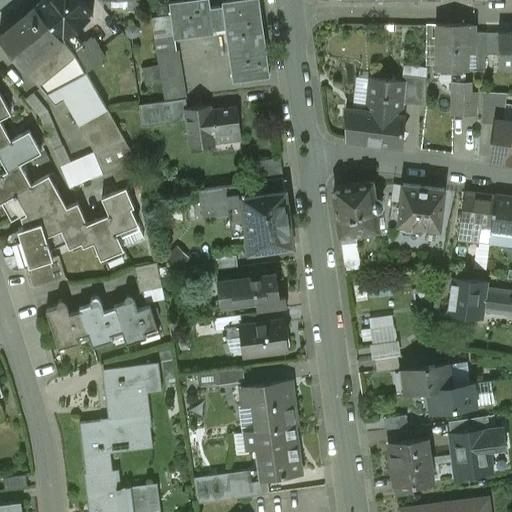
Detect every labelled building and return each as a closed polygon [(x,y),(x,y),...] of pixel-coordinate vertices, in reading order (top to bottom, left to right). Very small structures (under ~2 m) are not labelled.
[(94,15),(81,0),(44,0),(36,7),(62,39),(63,40),(73,32),(94,15)] [(139,0),(125,0),(126,12),(139,12),(139,0)] [(208,0),(183,0),(169,2),(170,15),(174,37),(175,37),(175,33),(191,31),(191,35),(213,32),(212,23),(224,21),(222,6),(209,8),(208,0)] [(258,0),(228,0),(221,1),(222,6),(224,21),(230,64),(233,63),(235,78),(233,78),(233,81),(269,76),(258,0)] [(36,7),(0,36),(27,68),(49,50),(62,39),(36,7)] [(170,15),(152,18),(157,53),(176,50),(174,37),(170,15)] [(473,24),(438,24),(437,69),(466,69),(466,52),(473,51),(473,32),(473,24)] [(106,60),(93,37),(83,42),(73,32),(63,40),(73,54),(85,72),(106,60)] [(485,32),(473,32),(473,51),(473,70),(484,70),(484,54),(485,32)] [(498,32),(485,32),(484,54),(498,54),(498,32)] [(511,32),(498,32),(498,54),(498,68),(511,67),(511,32)] [(63,40),(62,39),(49,50),(57,63),(47,69),(66,99),(81,124),(106,108),(73,54),(63,40)] [(49,50),(27,68),(56,105),(66,99),(47,69),(57,63),(49,50)] [(176,50),(157,53),(163,101),(185,97),(179,50),(176,50)] [(403,76),(403,82),(397,81),(393,114),(403,116),(405,104),(425,107),(425,104),(425,78),(403,76)] [(397,81),(371,78),(367,111),(393,114),(397,81)] [(465,84),(465,93),(453,93),(453,115),(475,115),(475,93),(471,93),(471,84),(465,84)] [(0,155),(7,170),(0,173),(0,201),(16,193),(28,213),(61,195),(50,174),(31,184),(20,163),(42,151),(30,130),(11,140),(0,118),(11,112),(0,90),(0,155)] [(507,93),(483,92),(481,123),(496,125),(497,119),(503,120),(507,93)] [(163,101),(138,104),(141,126),(188,119),(187,108),(185,97),(163,101)] [(237,105),(211,109),(210,104),(187,108),(188,119),(192,147),(242,140),(237,105)] [(136,161),(106,108),(81,124),(95,153),(104,174),(109,172),(136,161)] [(367,111),(346,108),(347,141),(399,147),(403,116),(393,114),(367,111)] [(511,121),(503,120),(497,119),(496,125),(491,159),(511,161),(511,121)] [(95,153),(83,158),(92,179),(104,174),(95,153)] [(83,158),(61,167),(70,188),(92,179),(83,158)] [(280,159),(256,162),(258,178),(282,174),(280,159)] [(138,174),(136,161),(109,172),(116,182),(138,174)] [(282,179),(254,183),(256,197),(244,199),(241,199),(243,211),(249,253),(292,248),(285,193),(284,193),(282,179)] [(372,182),(340,186),(334,193),(340,234),(378,229),(376,210),(379,209),(381,207),(381,204),(381,198),(374,198),(372,182)] [(444,189),(403,184),(397,224),(439,229),(444,189)] [(242,185),(200,190),(203,217),(243,211),(241,199),(244,199),(242,185)] [(109,213),(87,222),(78,202),(54,212),(56,215),(62,230),(69,246),(81,241),(83,245),(93,241),(100,259),(123,249),(116,232),(137,223),(131,207),(134,206),(126,187),(102,197),(109,213)] [(494,196),(464,192),(461,224),(480,227),(491,228),(494,196)] [(511,197),(495,196),(494,196),(491,228),(511,230),(511,197)] [(56,215),(40,222),(43,232),(45,237),(46,237),(62,230),(56,215)] [(40,222),(18,229),(22,239),(43,232),(40,222)] [(480,227),(461,224),(459,240),(479,242),(480,227)] [(491,228),(480,227),(479,242),(489,243),(491,228)] [(511,230),(491,228),(489,243),(511,246),(511,230)] [(43,232),(22,239),(30,264),(53,257),(53,256),(46,237),(45,237),(43,232)] [(53,257),(30,264),(27,265),(34,286),(65,277),(58,254),(53,256),(53,257)] [(236,255),(216,258),(217,271),(238,268),(236,255)] [(488,257),(476,255),(474,272),(486,274),(488,257)] [(156,262),(135,266),(140,291),(162,287),(156,262)] [(277,276),(221,284),(223,307),(256,302),(256,301),(280,297),(277,276)] [(485,282),(454,278),(450,312),(481,315),(484,288),(485,282)] [(511,311),(511,291),(484,288),(482,308),(511,312),(511,311)] [(100,300),(98,299),(96,298),(94,299),(93,299),(92,300),(91,303),(91,304),(80,308),(81,310),(70,314),(66,303),(65,302),(64,301),(62,300),(59,301),(58,302),(58,303),(57,305),(58,307),(47,310),(59,348),(78,342),(77,337),(88,334),(92,347),(112,340),(110,335),(122,331),(127,344),(147,337),(145,332),(158,328),(150,306),(138,309),(134,298),(133,296),(131,296),(128,296),(127,297),(126,298),(126,300),(126,301),(114,306),(115,308),(104,312),(100,300)] [(280,297),(256,301),(256,302),(258,313),(287,309),(285,297),(280,297)] [(243,316),(217,319),(218,330),(229,328),(242,327),(242,325),(244,325),(243,316)] [(244,325),(242,325),(242,327),(229,328),(228,334),(229,340),(243,338),(245,357),(288,351),(284,320),(244,325)] [(397,356),(374,359),(376,371),(399,368),(397,356)] [(158,362),(103,369),(109,419),(81,423),(87,473),(86,473),(90,511),(150,511),(160,511),(157,483),(119,488),(117,469),(110,470),(107,448),(121,446),(120,439),(151,435),(150,426),(151,426),(147,391),(162,390),(158,362)] [(446,363),(403,369),(406,392),(422,390),(449,386),(446,363)] [(243,368),(215,372),(216,384),(217,386),(244,382),(243,368)] [(215,372),(197,374),(198,386),(216,384),(215,372)] [(474,381),(476,403),(492,401),(490,379),(474,381)] [(291,381),(242,386),(245,406),(258,404),(261,430),(295,426),(296,426),(291,381)] [(449,386),(422,390),(426,413),(474,406),(471,383),(449,386)] [(405,415),(383,418),(384,430),(407,427),(405,415)] [(483,417),(472,418),(473,431),(485,429),(483,417)] [(472,418),(448,422),(449,434),(473,431),(472,418)] [(261,430),(246,432),(249,451),(257,450),(260,480),(268,479),(301,475),(295,426),(261,430)] [(502,427),(485,429),(488,448),(505,446),(502,427)] [(473,431),(449,434),(455,478),(491,473),(488,448),(485,429),(473,431)] [(426,438),(388,443),(393,486),(412,483),(412,485),(432,483),(426,438)] [(229,473),(194,478),(198,503),(270,494),(268,479),(260,480),(231,484),(229,473)] [(26,476),(4,479),(5,490),(28,488),(26,476)] [(488,511),(487,498),(400,509),(400,511),(488,511)] [(17,511),(16,502),(0,504),(0,511),(17,511)]
